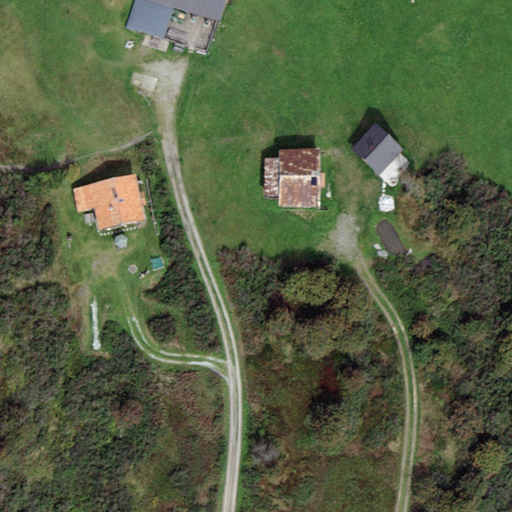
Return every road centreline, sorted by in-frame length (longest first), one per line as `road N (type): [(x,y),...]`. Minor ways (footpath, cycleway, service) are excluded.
road 1 (track): [(230,511),(238,370),(175,162),(181,59)]
road 2 (track): [(414,511),(421,377),(374,235)]
